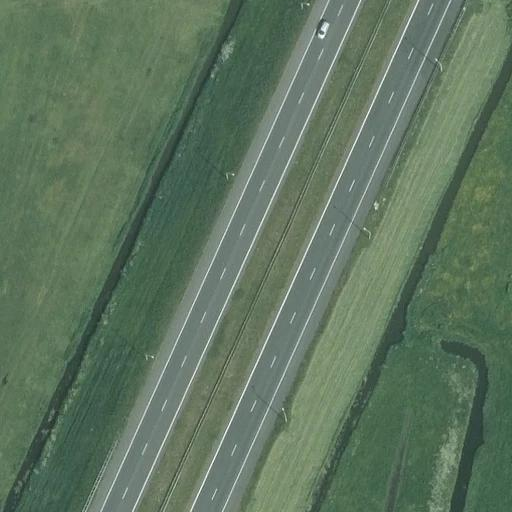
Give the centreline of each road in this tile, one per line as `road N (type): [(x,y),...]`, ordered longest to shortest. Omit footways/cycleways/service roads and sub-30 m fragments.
road 1 (motorway): [(345,0),(116,511)]
road 2 (motorway): [(207,511),(435,0)]
